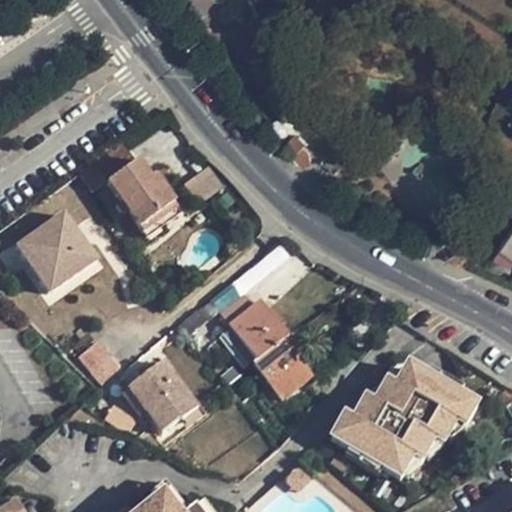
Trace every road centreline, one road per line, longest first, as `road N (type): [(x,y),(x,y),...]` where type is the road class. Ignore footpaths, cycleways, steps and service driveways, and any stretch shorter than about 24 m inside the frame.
road 1 (tertiary): [(117,0),(237,152),(288,202),(511,332)]
road 2 (residential): [(102,0),(0,68)]
